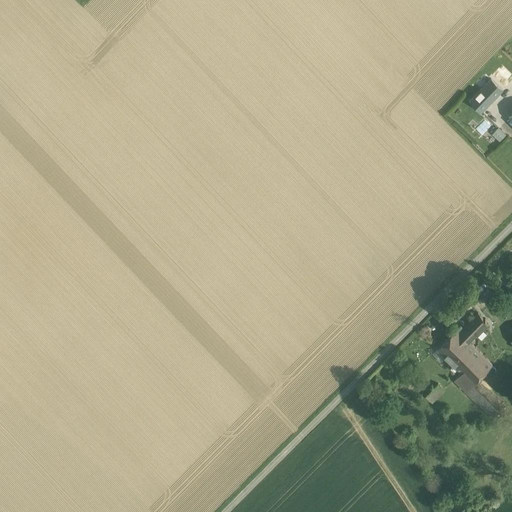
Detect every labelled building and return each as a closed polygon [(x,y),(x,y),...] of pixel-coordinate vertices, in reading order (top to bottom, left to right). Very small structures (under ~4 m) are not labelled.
[(491,79),(470,100),(481,111),(503,89),(491,79)] [(498,127),(493,134),(502,140),(507,133),(498,127)] [(478,312),(462,327),(460,325),(457,328),(470,341),(489,323),(478,312)] [(457,328),(437,348),(456,367),(476,347),(470,341),(457,328)] [(476,347),(456,367),(461,372),(472,383),(477,378),(492,363),(476,347)] [(472,383),(461,372),(455,379),(465,390),(472,383)] [(505,406),(477,378),(472,383),(465,390),(464,391),(492,419),(505,406)] [(437,383),(424,394),(431,402),(444,390),(437,383)]
